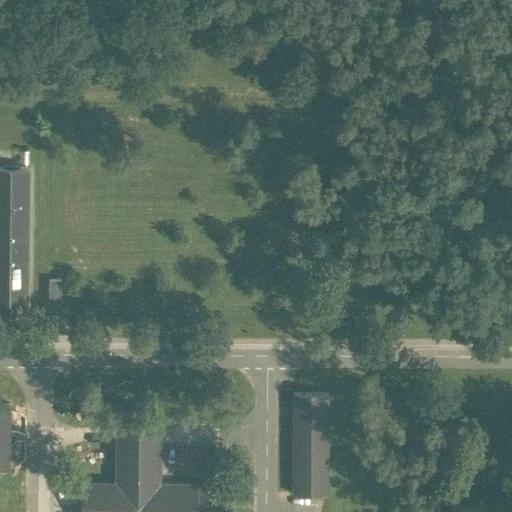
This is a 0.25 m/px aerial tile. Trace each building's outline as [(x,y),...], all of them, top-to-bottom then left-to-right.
[(30,167),(0,167),(0,303),(31,303),(30,167)] [(52,276),(51,301),(63,301),(63,276),(52,276)] [(327,390),(290,389),(292,493),(329,494),(327,390)] [(9,430),(10,403),(0,403),(0,468),(9,468),(9,442),(9,430)] [(162,465),(162,421),(113,421),(113,430),(113,481),(74,481),(74,511),(222,511),(223,509),(223,500),(223,489),(162,489),(162,465)]
